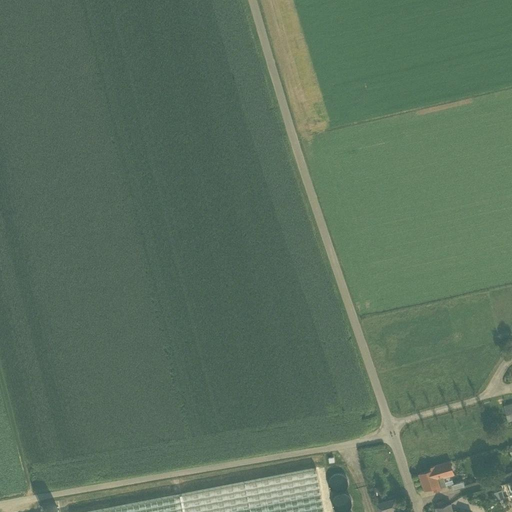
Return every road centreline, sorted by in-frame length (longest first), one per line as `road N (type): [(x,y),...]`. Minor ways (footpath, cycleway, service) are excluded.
road 1 (unclassified): [(253,0),(392,435)]
road 2 (unclassified): [(392,435),(0,502)]
